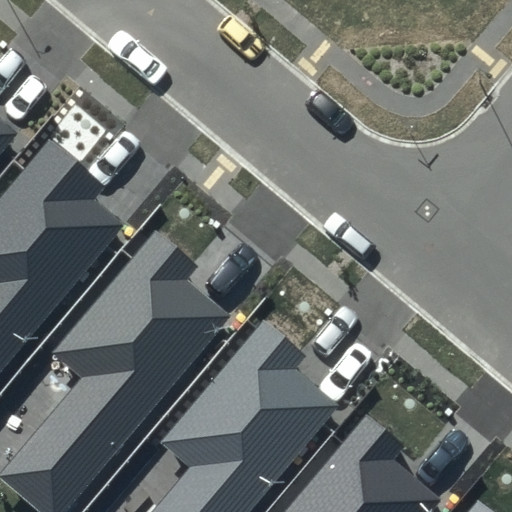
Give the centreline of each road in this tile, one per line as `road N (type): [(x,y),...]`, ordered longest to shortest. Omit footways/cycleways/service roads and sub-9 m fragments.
road 1 (residential): [(428,252),(127,0)]
road 2 (residential): [(511,152),(428,252)]
